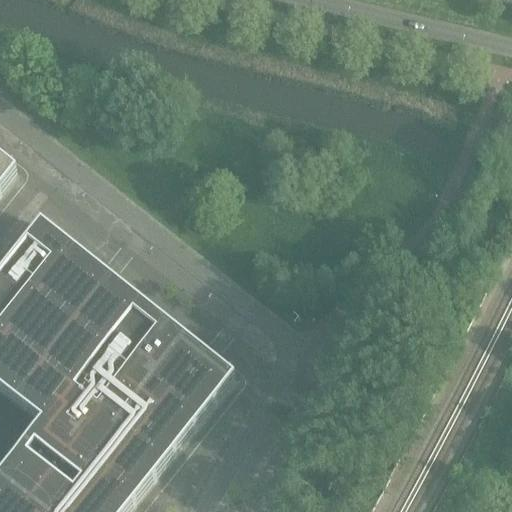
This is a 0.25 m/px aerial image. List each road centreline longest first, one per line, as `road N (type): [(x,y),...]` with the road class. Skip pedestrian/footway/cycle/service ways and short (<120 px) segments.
road 1 (residential): [(270,511),(332,401),(328,375),(0,111)]
road 2 (secondary): [(340,0),(511,46)]
